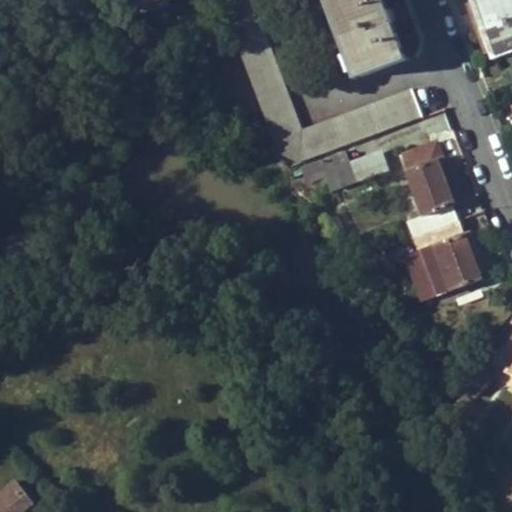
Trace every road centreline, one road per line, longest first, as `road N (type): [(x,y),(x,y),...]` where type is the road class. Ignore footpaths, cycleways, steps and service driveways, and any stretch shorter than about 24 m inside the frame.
road 1 (residential): [(446,55),(308,104),(270,0)]
road 2 (residential): [(511,236),(446,55)]
